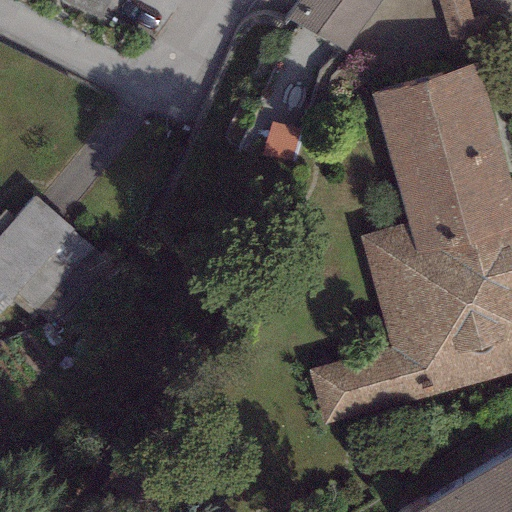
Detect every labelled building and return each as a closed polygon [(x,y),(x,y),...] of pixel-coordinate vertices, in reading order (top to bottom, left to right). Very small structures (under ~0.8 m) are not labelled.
[(385,0),(299,0),(288,17),(347,57),(385,0)] [(441,0),(444,38),(506,33),(503,0),(441,0)] [(511,200),(477,69),(373,96),(408,225),(360,238),(389,347),(302,369),(317,425),(511,373),(511,200)] [(110,266),(36,200),(0,239),(0,291),(48,335),(110,266)] [(511,511),(511,435),(400,502),(406,511),(511,511)]
